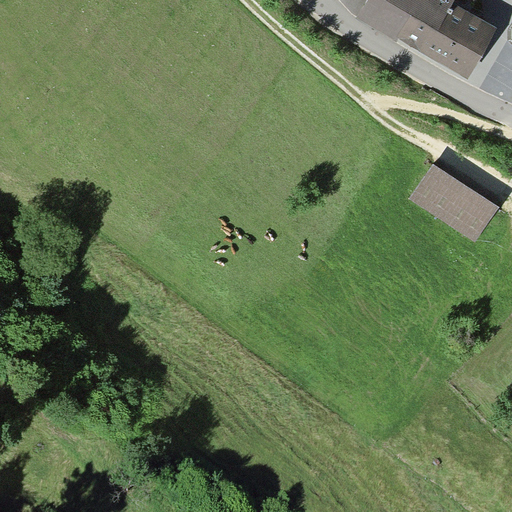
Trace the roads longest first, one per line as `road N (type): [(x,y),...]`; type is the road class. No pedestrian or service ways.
road 1 (track): [(511,133),(429,105),(388,99),(376,108),(252,0)]
road 2 (unclassified): [(319,0),(407,62),(511,114)]
